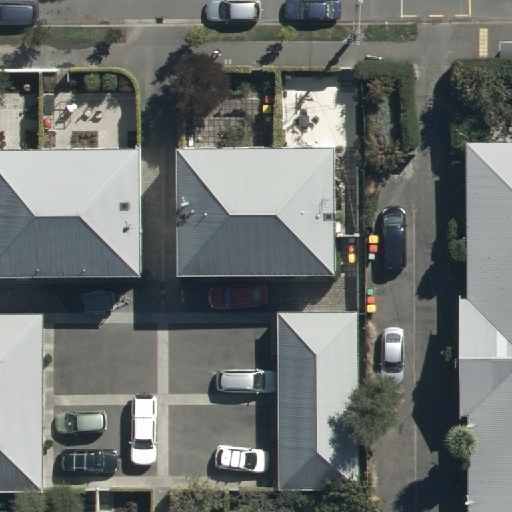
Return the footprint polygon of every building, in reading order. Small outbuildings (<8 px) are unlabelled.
[(511,511),(511,136),(457,137),(458,511),(511,511)] [(339,144),(178,144),(178,263),(339,262),(339,144)] [(138,149),(0,150),(0,268),(139,268),(138,149)] [(43,310),(0,310),(0,483),(44,484),(43,310)] [(360,313),(279,313),(279,474),(361,474),(360,313)]
